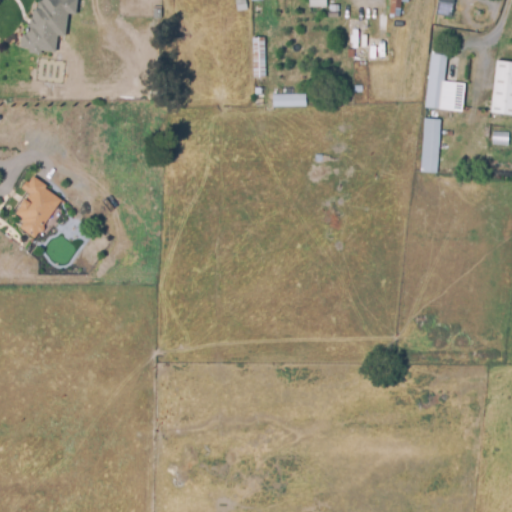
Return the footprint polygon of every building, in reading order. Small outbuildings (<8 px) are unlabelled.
[(43,0),(78,0),(76,16),(69,16),(66,39),(59,38),(57,54),(42,52),(42,56),(30,55),(30,51),(21,50),(22,36),(27,36),(28,26),(31,26),(31,20),(33,20),(34,14),(35,14),(35,11),(38,11),(39,3),(43,3),(43,0)] [(236,1),(241,0),(246,0),(248,11),(237,13),(236,1)] [(310,8),(310,0),(327,0),(327,8),(310,8)] [(391,0),(408,0),(408,4),(402,4),(400,19),(390,18),(391,0)] [(438,0),(451,0),(448,17),(436,15),(438,0)] [(378,15),(387,15),(387,33),(378,33),(378,15)] [(252,19),(263,19),(264,36),(253,36),(252,19)] [(252,39),(264,38),(266,79),(254,80),(252,39)] [(348,50),(357,50),(357,58),(347,58),(348,50)] [(431,54),(447,55),(444,82),(463,84),(460,112),(452,111),(425,108),(431,54)] [(496,60),(511,61),(511,114),(490,112),(496,60)] [(273,96),(305,95),(305,108),(273,109),(273,96)] [(424,119),(440,120),(436,174),(420,172),(424,119)] [(46,188),(61,199),(43,224),(46,227),(42,232),(39,230),(34,238),(21,228),(25,223),(22,221),(23,218),(16,213),(22,205),(20,204),(25,197),(27,198),(30,194),(22,187),(27,180),(29,182),(34,176),(47,186),(46,188)]
